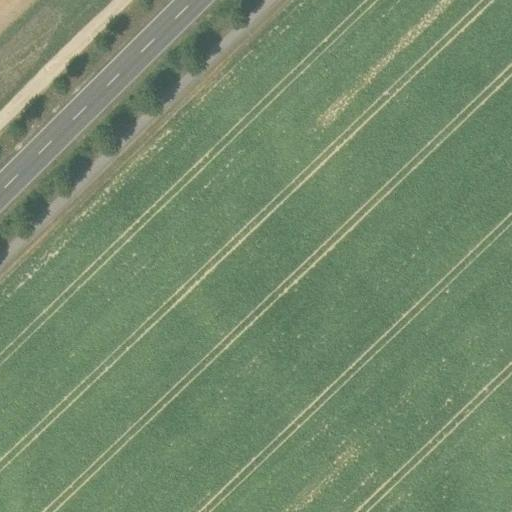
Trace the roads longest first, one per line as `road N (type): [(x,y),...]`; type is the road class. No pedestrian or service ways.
road 1 (track): [(0,266),(279,0)]
road 2 (secondary): [(0,198),(201,0)]
road 3 (track): [(0,124),(127,0)]
